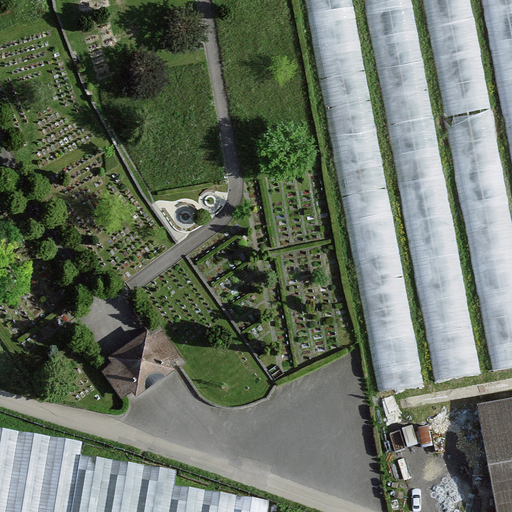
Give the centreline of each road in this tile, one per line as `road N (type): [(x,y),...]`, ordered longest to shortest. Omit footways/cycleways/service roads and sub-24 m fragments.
road 1 (track): [(57,0),(107,142),(270,382)]
road 2 (track): [(204,0),(240,208),(69,329)]
road 3 (residential): [(346,511),(0,397)]
road 4 (track): [(0,145),(20,190),(119,332)]
road 5 (track): [(107,142),(0,202)]
